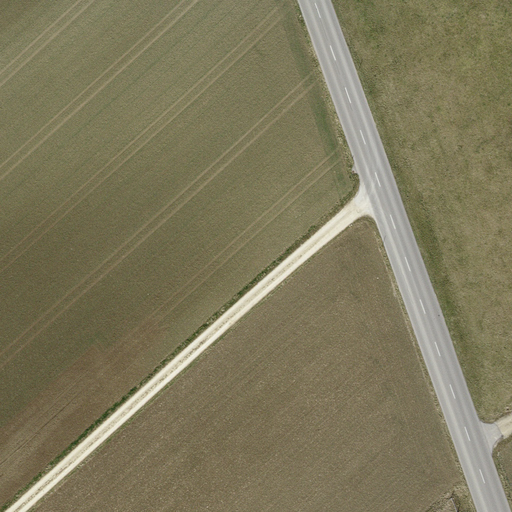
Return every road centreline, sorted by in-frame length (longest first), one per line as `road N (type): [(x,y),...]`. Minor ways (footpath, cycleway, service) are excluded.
road 1 (tertiary): [(317,0),(499,511)]
road 2 (track): [(385,187),(16,511)]
